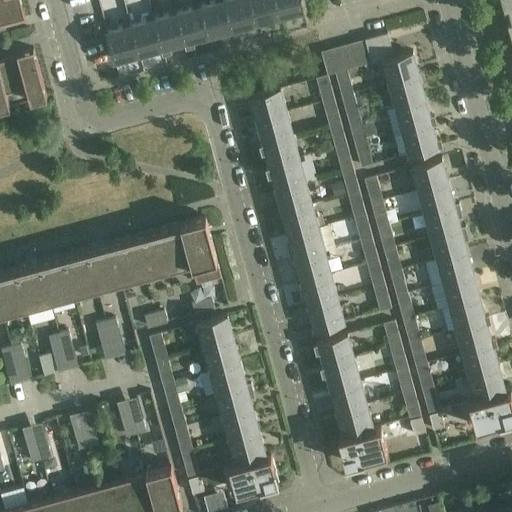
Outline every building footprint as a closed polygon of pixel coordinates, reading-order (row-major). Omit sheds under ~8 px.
[(0,0),(0,14),(3,25),(26,18),(21,0),(0,0)] [(233,30),(225,0),(211,0),(201,3),(210,36),(233,30)] [(256,24),(249,0),(225,0),(233,30),(256,24)] [(280,17),(274,0),(249,0),(256,24),(280,17)] [(303,11),(300,0),(274,0),(280,17),(303,11)] [(511,14),(511,0),(502,0),(505,9),(509,8),(511,14)] [(210,36),(201,3),(178,9),(187,43),(186,43),(188,47),(197,45),(196,40),(210,36)] [(187,43),(178,9),(155,15),(164,49),(163,49),(165,54),(174,51),(173,46),(186,43),(187,43)] [(164,49),(155,15),(132,22),(141,55),(163,49),(164,49)] [(141,55),(132,22),(107,28),(117,62),(141,55)] [(420,74),(414,50),(395,56),(388,32),(365,39),(372,62),(384,58),(391,82),(420,74)] [(372,62),(365,39),(355,42),(361,65),(372,62)] [(361,65),(355,42),(344,45),(350,67),(361,65)] [(339,71),(347,68),(350,67),(344,45),(333,48),(339,71)] [(19,56),(0,60),(0,67),(7,93),(27,87),(31,102),(47,97),(34,48),(18,52),(19,56)] [(339,71),(333,48),(322,51),(328,74),(335,72),(339,71)] [(7,93),(0,67),(0,110),(11,107),(7,93)] [(354,92),(347,68),(339,71),(335,72),(342,96),(354,92)] [(328,74),(316,77),(323,101),(334,98),(328,74)] [(427,97),(420,74),(391,82),(397,105),(427,97)] [(288,111),(282,87),(251,95),(258,119),(288,111)] [(360,115),(354,92),(342,96),(348,119),(360,115)] [(433,120),(427,97),(397,105),(403,128),(433,120)] [(340,121),(334,98),(323,101),(329,124),(340,121)] [(294,133),(288,111),(258,119),(264,141),(264,142),(294,133)] [(366,139),(360,115),(348,119),(355,142),(366,139)] [(439,144),(433,120),(403,128),(410,152),(439,144)] [(347,144),(340,121),(329,124),(336,147),(347,144)] [(301,157),(294,133),(264,142),(264,141),(259,143),(262,152),(267,151),(271,165),(301,157)] [(373,163),(366,139),(355,142),(361,165),(373,163)] [(353,168),(347,144),(336,147),(342,171),(353,168)] [(307,180),(301,157),(271,165),(266,166),(268,175),(273,174),(277,188),(307,180)] [(450,181),(443,157),(413,165),(420,189),(450,181)] [(360,191),(353,168),(342,171),(348,194),(360,191)] [(383,199),(376,175),(364,178),(371,202),(383,199)] [(313,203),(307,180),(277,188),(283,211),(313,203)] [(456,203),(450,181),(420,189),(426,212),(456,204),(456,203)] [(366,213),(360,191),(348,194),(354,217),(366,213)] [(389,222),(383,199),(371,202),(377,225),(389,222)] [(461,202),(456,203),(456,204),(426,212),(432,235),(462,227),(462,226),(460,218),(465,216),(461,202)] [(320,226),(313,203),(283,211),(290,234),(320,226)] [(372,238),(366,213),(354,217),(361,241),(372,238)] [(206,215),(108,242),(119,283),(192,263),(197,281),(222,275),(206,215)] [(395,246),(389,222),(377,225),(383,249),(395,246)] [(467,225),(462,226),(462,227),(432,235),(439,258),(468,250),(466,241),(471,239),(467,225)] [(326,250),(320,226),(290,234),(292,245),(288,246),(292,260),(296,259),(296,258),(326,250)] [(378,260),(372,238),(361,241),(367,263),(378,260)] [(119,283),(108,242),(84,248),(96,289),(119,283)] [(402,268),(395,246),(383,249),(390,272),(402,268)] [(96,289),(84,248),(61,255),(72,296),(96,289)] [(332,272),(326,250),(296,258),(296,259),(298,267),(294,268),(298,283),(302,281),(332,272)] [(475,272),(468,250),(439,258),(445,281),(475,272)] [(72,296),(61,255),(38,261),(49,302),(72,296)] [(385,283),(378,260),(367,263),(373,286),(385,283)] [(49,302),(38,261),(15,267),(26,308),(49,302)] [(26,308),(15,267),(0,271),(0,303),(3,314),(26,308)] [(408,292),(402,268),(390,272),(396,295),(408,292)] [(339,296),(332,272),(302,281),(309,304),(339,296)] [(481,297),(475,272),(445,281),(451,305),(481,297)] [(391,307),(385,283),(373,286),(380,310),(391,307)] [(414,314),(408,292),(396,295),(402,318),(414,314)] [(193,301),(196,313),(216,307),(212,296),(193,301)] [(346,320),(339,296),(309,304),(315,328),(346,320)] [(490,310),(485,311),(481,297),(451,305),(458,328),(487,320),(488,320),(492,319),(490,310)] [(146,314),(149,326),(168,320),(165,309),(146,314)] [(235,337),(228,313),(198,321),(205,345),(235,337)] [(421,338),(414,314),(402,318),(409,341),(421,338)] [(447,315),(438,317),(442,336),(450,335),(447,315)] [(117,316),(107,319),(110,331),(120,328),(117,316)] [(110,331),(107,319),(97,322),(100,334),(110,331)] [(395,320),(383,323),(390,346),(401,343),(395,320)] [(491,334),(488,320),(487,320),(458,328),(464,351),(494,343),(498,342),(496,332),(491,334)] [(69,329),(60,332),(63,344),(73,341),(69,329)] [(168,356),(161,331),(150,334),(157,359),(168,356)] [(63,344),(60,332),(50,335),(53,346),(63,344)] [(355,356),(349,332),(314,341),(317,351),(321,349),(325,363),(325,364),(355,356)] [(241,360),(241,359),(235,337),(205,345),(211,368),(241,360)] [(427,361),(421,338),(409,341),(415,364),(427,361)] [(22,342),(12,345),(16,356),(25,354),(22,342)] [(407,366),(401,343),(390,346),(396,369),(407,366)] [(500,366),(494,343),(464,351),(470,374),(500,366)] [(6,359),(16,356),(12,345),(2,347),(6,359)] [(174,379),(168,356),(157,359),(163,382),(174,379)] [(362,379),(355,356),(325,364),(325,363),(321,365),(323,374),(328,373),(332,387),(362,379)] [(365,377),(386,371),(383,356),(362,361),(365,377)] [(245,357),(241,359),(241,360),(211,368),(218,391),(247,383),(247,382),(245,374),(250,372),(245,357)] [(433,384),(427,361),(415,364),(421,388),(433,384)] [(413,390),(407,366),(396,369),(402,393),(413,390)] [(507,390),(500,366),(470,374),(477,398),(507,390)] [(180,402),(174,379),(163,382),(169,405),(180,402)] [(368,402),(362,379),(332,387),(338,411),(368,402)] [(393,379),(371,384),(373,396),(395,392),(393,379)] [(252,381),(247,382),(247,383),(218,391),(224,414),(254,406),(251,397),(256,395),(252,381)] [(440,408),(433,384),(421,388),(427,411),(440,408)] [(511,389),(511,388),(507,390),(477,398),(470,400),(477,426),(511,416),(511,389)] [(420,414),(413,390),(402,393),(409,417),(420,414)] [(187,425),(180,402),(169,405),(176,428),(187,425)] [(375,426),(368,402),(338,411),(345,434),(375,426)] [(260,429),(254,406),(224,414),(230,438),(260,429)] [(376,421),(391,418),(389,407),(374,410),(376,421)] [(446,422),(442,407),(440,408),(427,411),(431,426),(446,422)] [(424,428),(420,414),(409,417),(405,418),(409,432),(424,428)] [(147,429),(144,417),(134,420),(137,432),(147,429)] [(137,432),(134,420),(124,422),(127,434),(137,432)] [(389,450),(382,424),(375,426),(345,434),(340,435),(347,462),(389,450)] [(193,448),(187,425),(176,428),(182,452),(193,448)] [(267,453),(260,429),(230,438),(237,462),(267,454),(267,453)] [(100,442),(96,430),(87,433),(90,444),(100,442)] [(90,444),(87,433),(77,435),(80,447),(90,444)] [(52,455),(49,443),(39,445),(43,457),(52,455)] [(43,457),(39,445),(30,448),(33,460),(43,457)] [(200,472),(193,448),(182,452),(188,475),(200,472)] [(272,452),(267,453),(267,454),(237,462),(237,461),(230,463),(237,490),(279,478),(272,452)] [(183,504),(171,463),(147,469),(159,510),(183,504)] [(152,511),(159,510),(147,469),(124,476),(133,511),(152,511)] [(207,486),(203,471),(200,472),(188,475),(192,490),(207,486)] [(133,511),(124,476),(100,482),(108,511),(133,511)] [(108,511),(100,482),(76,489),(82,511),(108,511)] [(82,511),(76,489),(53,495),(57,511),(82,511)] [(57,511),(53,495),(29,501),(31,511),(57,511)] [(511,511),(511,503),(500,507),(498,500),(469,508),(470,511),(511,511)] [(31,511),(29,501),(5,508),(6,511),(31,511)]
